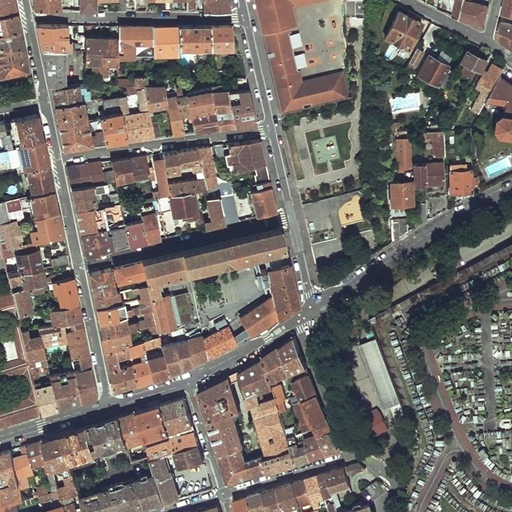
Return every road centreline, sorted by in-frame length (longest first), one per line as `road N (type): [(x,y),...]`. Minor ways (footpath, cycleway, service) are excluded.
road 1 (residential): [(315,306),(511,188)]
road 2 (residential): [(291,215),(79,266)]
road 3 (residential): [(28,18),(246,17)]
road 4 (residential): [(271,127),(57,159)]
road 5 (residential): [(296,318),(356,453)]
road 6 (residential): [(79,266),(108,405)]
road 7 (residential): [(223,494),(356,453)]
road 8 (residential): [(188,381),(296,318)]
